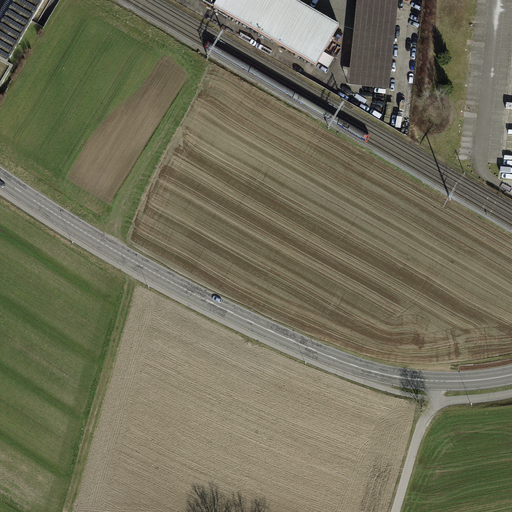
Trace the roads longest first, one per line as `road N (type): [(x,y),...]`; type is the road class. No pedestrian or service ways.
road 1 (tertiary): [(0,177),(201,298),(334,358),(435,381),(511,374)]
road 2 (track): [(67,511),(137,262)]
